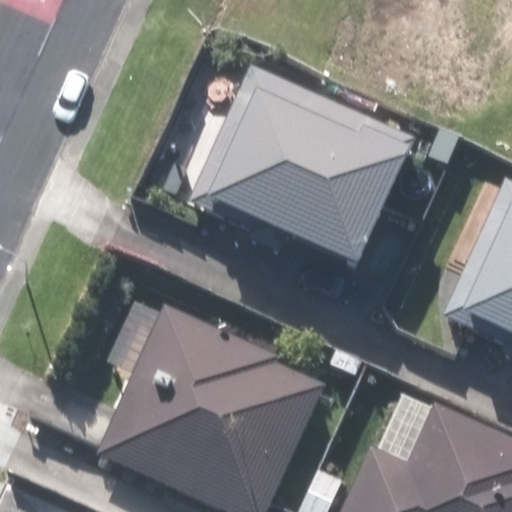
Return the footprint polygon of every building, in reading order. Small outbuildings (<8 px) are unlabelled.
[(338,0),(303,72),(440,139),(507,0),(338,0)] [(238,79),(178,217),(344,288),(403,150),(238,79)] [(511,199),(498,193),(431,329),(511,369),(511,199)] [(91,460),(202,511),(261,511),(317,393),(157,319),(91,460)] [(339,511),(511,511),(511,456),(388,402),(339,511)]
